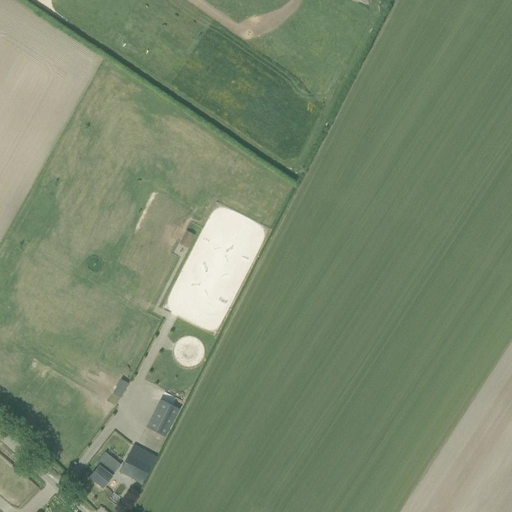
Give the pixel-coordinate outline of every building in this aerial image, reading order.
[(186,230),(179,244),(187,247),(193,234),(186,230)] [(113,393),(121,397),(129,382),(120,378),(113,393)] [(146,427),(164,437),(178,409),(160,400),(146,427)] [(142,483),(146,474),(152,464),(155,457),(133,445),(119,472),(142,483)] [(94,465),(97,467),(95,469),(89,477),(102,488),(108,480),(110,477),(111,476),(117,469),(120,465),(112,458),(109,462),(102,456),(94,465)]
